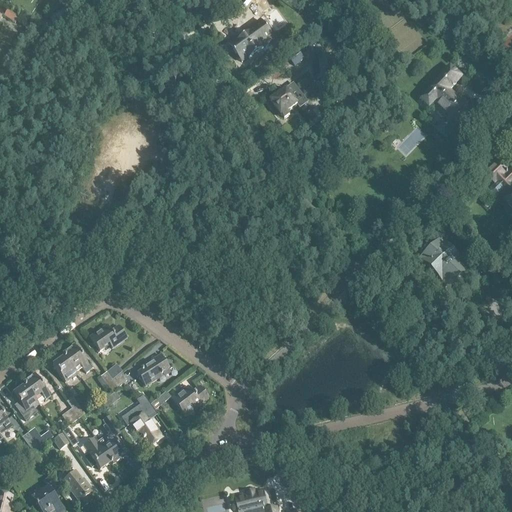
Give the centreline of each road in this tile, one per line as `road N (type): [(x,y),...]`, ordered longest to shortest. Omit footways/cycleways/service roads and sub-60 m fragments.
road 1 (residential): [(355,277),(304,195),(151,0)]
road 2 (tertiary): [(224,431),(274,441),(511,382)]
road 3 (residential): [(0,378),(112,301),(237,395)]
road 4 (residential): [(355,277),(511,129)]
road 5 (residential): [(237,395),(355,277)]
